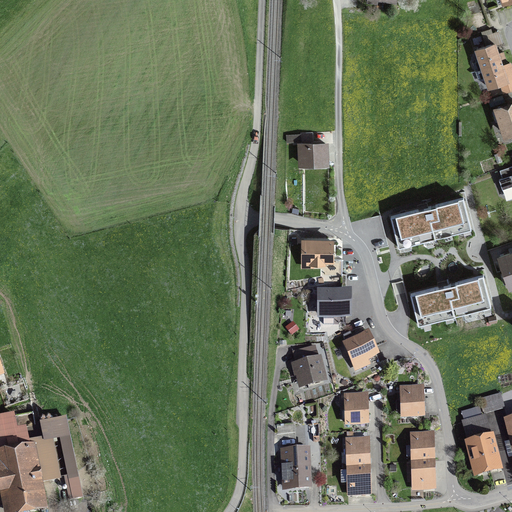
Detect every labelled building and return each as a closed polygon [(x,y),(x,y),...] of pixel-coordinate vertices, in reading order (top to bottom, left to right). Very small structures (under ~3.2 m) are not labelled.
[(498,53),(495,45),(501,43),(497,31),(483,36),(487,45),(476,49),(483,68),(501,62),(500,59),(505,58),(503,52),(498,53)] [(501,62),(483,68),(489,88),(507,82),(504,71),(509,70),(507,64),(502,65),(501,62)] [(511,103),(497,109),(506,135),(511,133),(511,103)] [(300,145),(301,164),(327,162),(326,143),(300,145)] [(511,165),(500,170),(502,178),(499,179),(502,189),(511,185),(511,165)] [(399,247),(471,229),(463,197),(390,216),(399,247)] [(304,241),(304,260),(312,260),(312,263),(323,263),(323,275),(342,275),(342,259),(331,259),(331,241),(304,241)] [(510,287),(511,286),(511,252),(499,257),(510,287)] [(483,275),(410,293),(418,325),(491,306),(483,275)] [(348,293),(321,293),(320,324),(345,324),(345,316),(348,316),(348,293)] [(367,334),(345,344),(359,374),(380,364),(367,334)] [(300,375),(302,384),(322,379),(320,370),(323,369),(321,359),(317,360),(314,347),(294,352),(297,365),(294,366),(296,376),(300,375)] [(402,396),(402,416),(423,416),(422,388),(411,388),(411,396),(402,396)] [(500,394),(480,400),(483,414),(504,408),(500,394)] [(346,404),(347,424),(367,423),(366,395),(355,396),(356,404),(346,404)] [(464,422),(470,444),(489,439),(483,417),(464,422)] [(276,425),(278,449),(293,449),(291,424),(276,425)] [(413,462),(433,461),(432,434),(421,434),(422,442),(412,442),(413,462)] [(40,505),(27,437),(0,442),(0,490),(6,489),(10,511),(40,505)] [(348,467),(369,467),(368,439),(357,439),(357,447),(347,448),(348,467)] [(497,468),(489,439),(470,444),(478,474),(497,468)] [(285,488),(309,487),(307,450),(282,451),(283,473),(285,473),(285,488)] [(433,461),(413,462),(413,482),(423,482),(423,490),(434,489),(433,461)] [(369,467),(348,467),(349,487),(358,487),(358,495),(369,495),(369,467)] [(81,497),(77,474),(70,476),(71,481),(66,482),(70,499),(81,497)]
